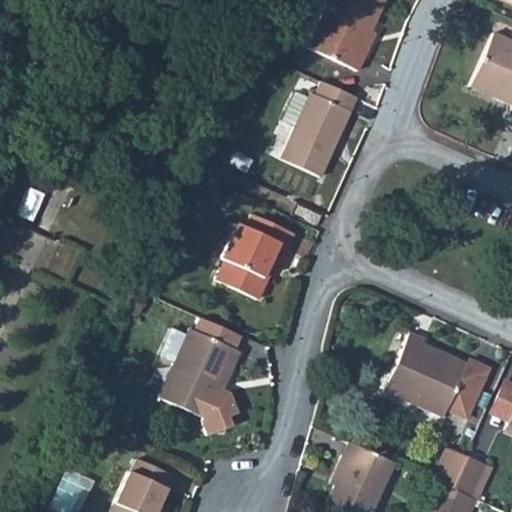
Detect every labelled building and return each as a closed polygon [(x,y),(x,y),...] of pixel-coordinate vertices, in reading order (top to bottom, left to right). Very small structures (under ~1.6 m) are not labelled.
[(362,55),(357,53),(368,29),(381,0),(326,0),(305,46),(355,69),(362,55)] [(368,29),(357,53),(362,55),(373,31),(368,29)] [(511,40),(491,30),(469,78),(490,88),(487,93),(509,104),(508,107),(511,109),(511,40)] [(469,78),(467,84),(487,93),(490,88),(469,78)] [(352,97),(318,81),(313,93),(307,91),(305,96),(292,90),(278,119),(292,125),(277,158),(316,176),(334,135),(328,132),(340,108),(346,111),(352,97)] [(328,132),(334,135),(346,111),(340,108),(328,132)] [(221,260),(212,279),(255,299),(264,277),(260,276),(265,265),(273,269),(290,233),(248,213),(242,227),(233,223),(217,258),(221,260)] [(151,265),(145,277),(159,284),(164,271),(151,265)] [(237,333),(196,315),(189,330),(230,349),(237,333)] [(210,392),(213,386),(223,363),(228,365),(235,351),(230,349),(189,330),(185,328),(154,396),(199,417),(197,421),(202,435),(227,426),(223,417),(233,413),(226,396),(221,397),(210,392)] [(461,369),(435,357),(437,351),(420,343),(422,338),(405,331),(380,388),(441,416),(461,369)] [(437,351),(435,357),(461,369),(464,363),(437,351)] [(223,363),(213,386),(218,388),(228,365),(223,363)] [(487,411),(507,420),(511,408),(511,383),(502,379),(487,411)] [(511,423),(506,421),(503,428),(511,432),(511,423)] [(344,457),(331,484),(323,502),(346,511),(367,511),(390,460),(345,440),(339,455),(344,457)] [(444,446),(430,478),(437,482),(449,487),(464,454),(444,446)] [(464,454),(449,487),(456,490),(468,495),(482,463),(464,454)] [(339,455),(327,481),(331,484),(344,457),(339,455)] [(125,470),(105,511),(150,511),(154,503),(162,487),(158,485),(164,472),(134,458),(127,471),(125,470)] [(490,466),(482,463),(468,495),(474,498),(475,499),(490,466)] [(437,482),(424,509),(430,511),(445,511),(456,490),(449,487),(437,482)] [(456,490),(445,511),(467,511),(474,498),(468,495),(456,490)] [(154,503),(150,511),(156,511),(159,506),(154,503)]
